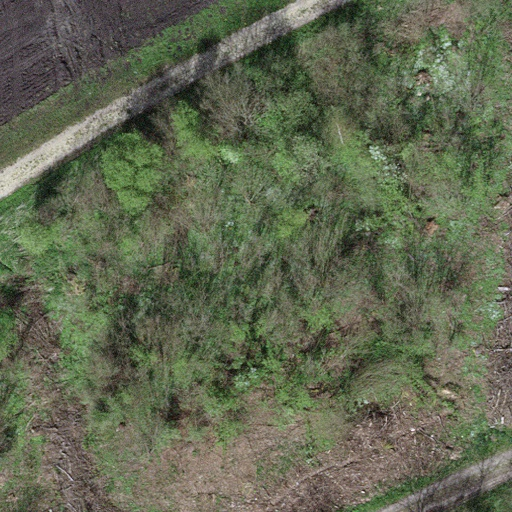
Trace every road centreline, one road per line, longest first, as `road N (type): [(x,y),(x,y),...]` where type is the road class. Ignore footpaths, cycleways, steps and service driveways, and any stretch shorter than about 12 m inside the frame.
road 1 (track): [(0,194),(184,67),(328,0)]
road 2 (track): [(511,459),(397,511)]
